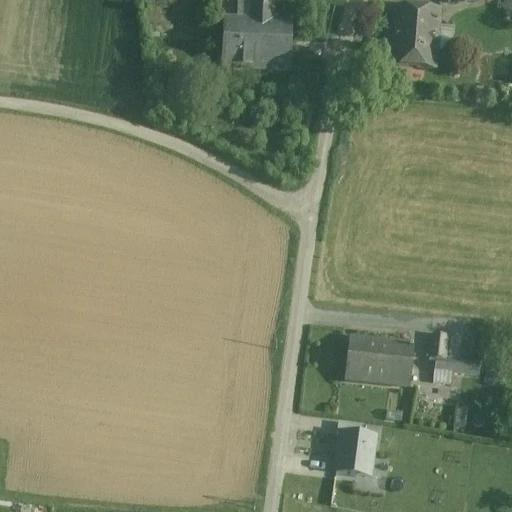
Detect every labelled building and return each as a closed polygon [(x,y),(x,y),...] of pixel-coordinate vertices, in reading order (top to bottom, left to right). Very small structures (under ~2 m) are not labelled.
[(272,0),(250,0),(250,23),(223,22),(221,70),(287,74),(291,24),(272,24),(272,0)] [(443,71),(445,1),(416,0),(396,0),(390,66),(443,71)] [(447,339),(430,338),(426,374),(478,380),(479,366),(445,363),(447,339)] [(412,350),(349,343),(345,383),(408,390),(412,350)] [(340,438),(364,441),(365,429),(337,425),(336,437),(340,438)] [(364,441),(340,438),(334,476),(369,480),(374,442),(370,442),(364,441)]
